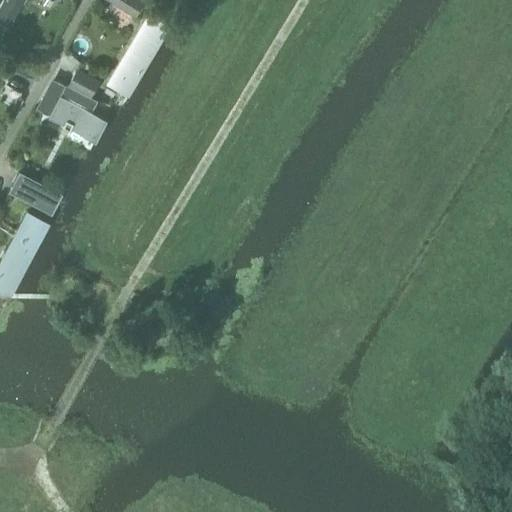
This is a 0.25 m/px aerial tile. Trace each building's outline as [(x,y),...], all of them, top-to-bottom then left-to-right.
[(0,27),(8,32),(28,0),(7,0),(0,12),(0,27)] [(113,0),(133,13),(140,0),(113,0)] [(110,83),(132,96),(175,23),(154,11),(110,83)] [(0,69),(10,74),(17,62),(0,53),(0,69)] [(77,67),(70,82),(92,94),(100,79),(77,67)] [(68,92),(54,115),(101,143),(114,120),(68,92)] [(56,221),(36,210),(0,277),(0,292),(14,300),(56,221)]
